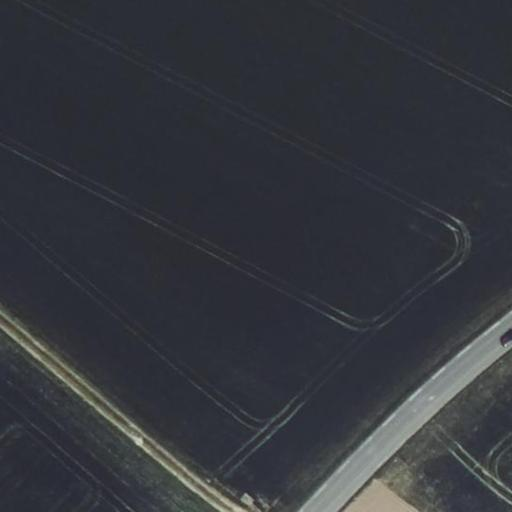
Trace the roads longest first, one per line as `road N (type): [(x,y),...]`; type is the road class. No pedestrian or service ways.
road 1 (track): [(0,319),(235,511)]
road 2 (tertiary): [(319,511),(413,412),(511,328)]
